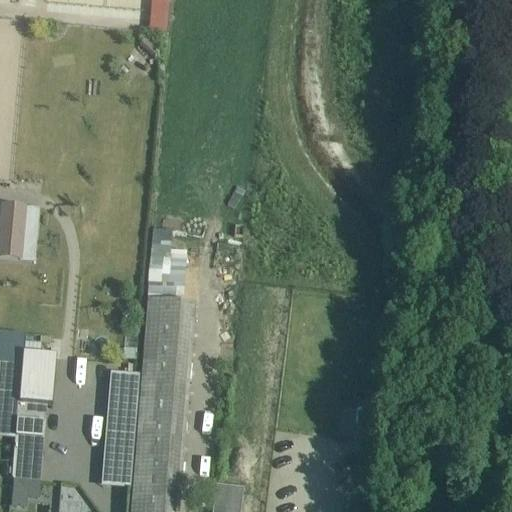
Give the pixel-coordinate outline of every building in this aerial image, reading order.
[(0,208),(0,260),(22,263),(26,211),(1,209),(0,208)] [(137,416),(132,467),(128,511),(179,511),(196,306),(147,303),(137,416)] [(21,368),(17,407),(46,410),(52,410),(56,360),(22,357),(21,368)] [(0,418),(16,420),(17,407),(21,368),(0,365),(0,418)] [(46,410),(17,407),(16,420),(13,457),(41,460),(46,410)] [(103,464),(132,467),(137,416),(107,414),(103,464)] [(214,488),(211,511),(239,511),(242,492),(214,488)]
